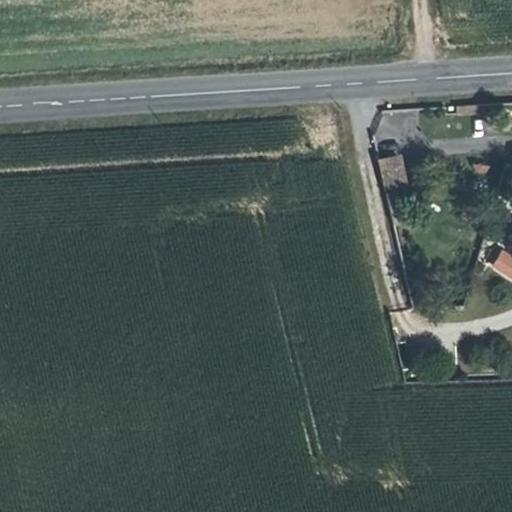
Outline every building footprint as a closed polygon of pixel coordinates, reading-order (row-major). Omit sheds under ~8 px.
[(496,103),(454,106),(454,113),(496,111),(496,103)] [(397,157),(377,161),(382,185),(403,181),(397,157)] [(511,163),(501,164),(498,174),(511,173),(511,163)] [(393,190),(383,192),(390,222),(400,220),(393,190)] [(511,251),(502,246),(489,268),(511,280),(511,251)] [(394,337),(422,335),(419,308),(391,311),(394,337)]
